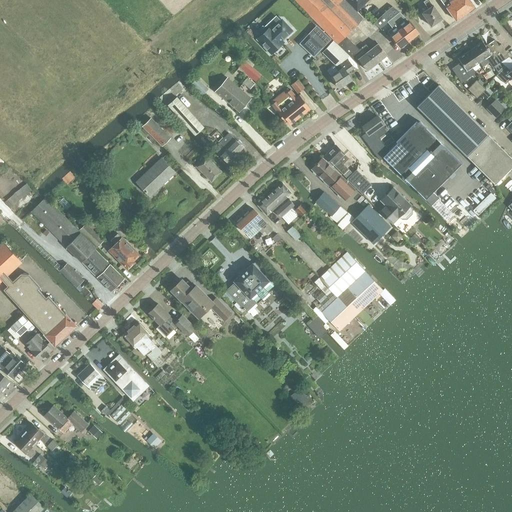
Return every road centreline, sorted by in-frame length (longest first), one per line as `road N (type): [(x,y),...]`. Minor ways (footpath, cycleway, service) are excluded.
road 1 (tertiary): [(0,416),(255,176),(421,55)]
road 2 (residential): [(421,55),(511,147)]
